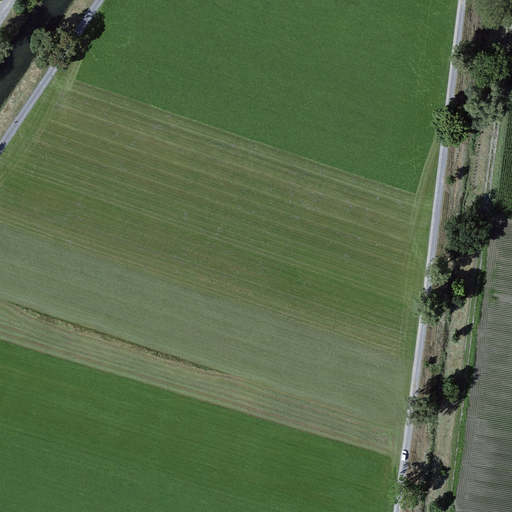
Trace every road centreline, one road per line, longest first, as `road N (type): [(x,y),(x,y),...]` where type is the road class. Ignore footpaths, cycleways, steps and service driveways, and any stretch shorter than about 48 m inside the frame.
road 1 (track): [(511,0),(443,511)]
road 2 (track): [(464,0),(400,511)]
road 3 (track): [(104,0),(0,157)]
